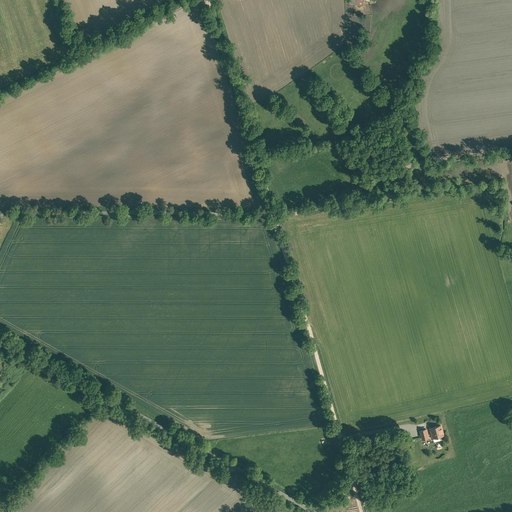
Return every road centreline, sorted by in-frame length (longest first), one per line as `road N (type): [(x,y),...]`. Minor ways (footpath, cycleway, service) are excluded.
road 1 (track): [(212,0),(363,511)]
road 2 (unclassified): [(511,150),(416,159),(299,209),(0,212)]
road 3 (residential): [(0,338),(309,511)]
